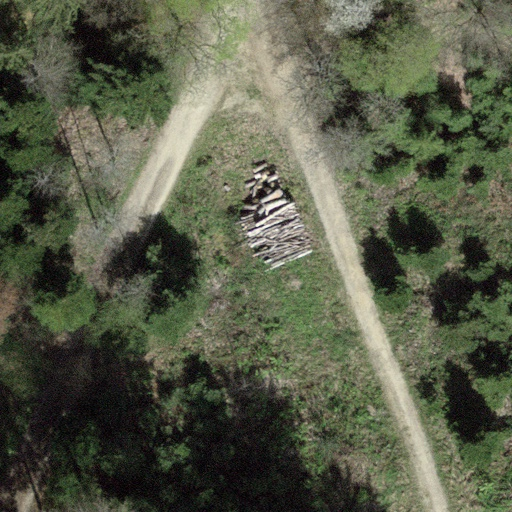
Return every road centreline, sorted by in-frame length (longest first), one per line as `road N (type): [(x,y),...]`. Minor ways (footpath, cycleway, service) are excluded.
road 1 (track): [(221,0),(24,511)]
road 2 (track): [(263,0),(376,308),(429,511)]
